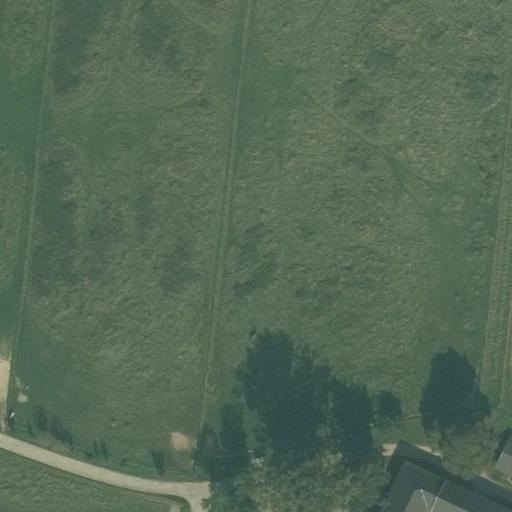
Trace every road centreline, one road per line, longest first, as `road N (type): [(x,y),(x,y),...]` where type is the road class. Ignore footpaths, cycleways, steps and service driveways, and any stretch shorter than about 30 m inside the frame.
road 1 (unclassified): [(0,437),(156,492),(198,495),(400,454),(466,483)]
road 2 (track): [(511,227),(492,424),(466,483),(511,505)]
